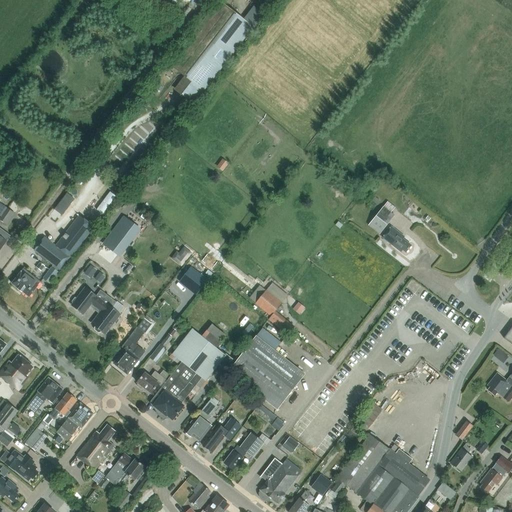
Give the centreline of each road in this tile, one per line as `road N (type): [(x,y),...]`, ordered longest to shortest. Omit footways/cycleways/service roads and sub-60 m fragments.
road 1 (unclassified): [(413,511),(439,471),(463,369),(499,319),(491,313)]
road 2 (tertiary): [(110,405),(0,315)]
road 3 (residential): [(24,511),(110,405)]
